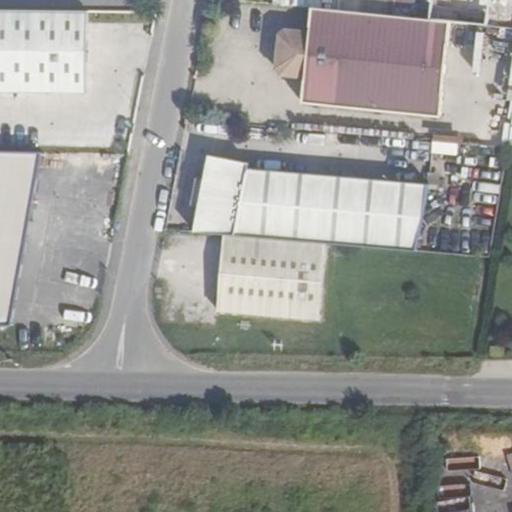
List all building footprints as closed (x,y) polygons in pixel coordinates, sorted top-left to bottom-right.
[(308,73),(305,98),(442,114),(453,20),(318,7),(314,31),(290,27),(284,31),(279,65),(283,70),(308,73)] [(0,89),(90,90),(91,10),(0,8),(0,89)] [(45,152),(0,150),(0,323),(14,324),(45,152)] [(330,242),(420,249),(433,181),(253,166),(254,161),(213,153),(198,230),(228,233),(330,242)] [(330,242),(228,233),(222,310),(323,318),(330,242)]
